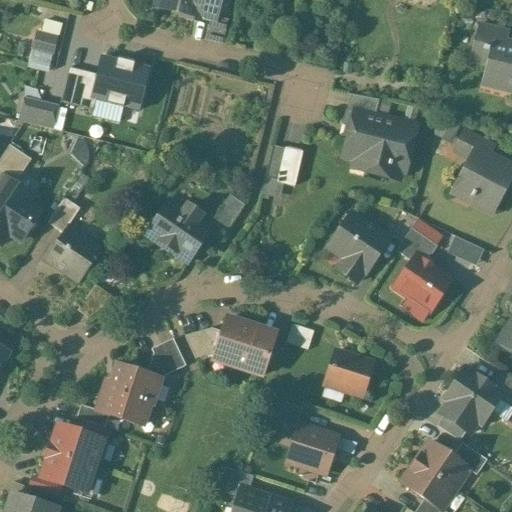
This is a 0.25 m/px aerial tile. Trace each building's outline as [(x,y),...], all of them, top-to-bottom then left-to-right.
[(157,0),(155,8),(179,14),(178,18),(207,25),(213,0),(157,0)] [(511,45),(504,44),(507,32),(479,25),(469,64),(486,68),(484,77),(501,81),(499,90),(511,92),(511,45)] [(30,69),(52,70),(55,32),(32,30),(30,69)] [(95,101),(138,111),(148,71),(101,59),(97,77),(92,100),(95,101)] [(92,112),(95,101),(92,100),(97,77),(69,70),(60,104),(92,112)] [(53,129),(59,105),(37,99),(39,89),(25,85),(17,120),(53,129)] [(378,101),(349,96),(345,111),(374,118),(378,101)] [(374,118),(345,111),(341,126),(349,128),(342,158),(356,161),(357,156),(368,158),(364,173),(385,178),(387,169),(404,173),(415,129),(374,118)] [(452,141),(461,121),(442,113),(434,133),(452,141)] [(493,147),(463,132),(452,153),(468,162),(474,150),(487,157),(493,147)] [(30,161),(8,147),(0,158),(0,178),(1,179),(13,187),(30,161)] [(286,151),(272,147),(264,178),(279,182),(286,151)] [(511,170),(487,157),(474,150),(468,162),(455,187),(471,195),(467,202),(491,214),(511,173),(511,170)] [(13,187),(1,179),(0,180),(0,245),(0,246),(12,229),(23,236),(39,212),(29,205),(32,200),(13,187)] [(244,206),(229,197),(210,224),(225,234),(244,206)] [(63,200),(46,225),(62,235),(67,227),(79,210),(63,200)] [(208,230),(168,203),(146,236),(186,263),(208,230)] [(387,240),(351,215),(328,250),(343,260),(336,271),(356,284),(363,274),(364,274),(378,254),(376,253),(383,243),(384,244),(387,240)] [(438,242),(442,233),(415,220),(411,229),(438,242)] [(67,227),(62,235),(43,262),(78,285),(102,250),(67,227)] [(436,248),(410,230),(395,252),(411,263),(415,258),(425,264),(436,248)] [(453,236),(446,253),(476,265),(483,248),(453,236)] [(425,264),(415,258),(411,263),(394,288),(429,312),(449,281),(425,264)] [(76,307),(92,319),(111,295),(95,283),(76,307)] [(244,326),(226,320),(221,333),(215,355),(227,359),(225,365),(258,376),(258,377),(260,377),(274,335),(257,330),(257,329),(256,328),(256,329),(246,326),(246,325),(244,325),(244,326)] [(511,324),(510,328),(508,326),(496,344),(511,354),(511,324)] [(211,330),(184,337),(194,360),(215,355),(221,333),(211,330)] [(290,330),(285,344),(296,348),(301,333),(290,330)] [(311,337),(301,333),(296,348),(306,351),(311,337)] [(172,340),(150,350),(152,355),(163,378),(185,367),(172,340)] [(372,365),(334,352),(323,387),(343,393),(345,396),(354,399),(357,398),(361,399),(372,365)] [(117,367),(111,385),(105,383),(101,395),(103,395),(97,412),(97,413),(108,417),(141,428),(149,405),(151,405),(158,381),(158,380),(163,378),(152,355),(147,372),(143,370),(131,366),(129,371),(117,367)] [(491,387),(464,369),(443,401),(447,404),(439,416),(465,433),(468,435),(476,424),(480,427),(490,412),(491,411),(486,407),(496,393),(500,397),(502,395),(491,387)] [(511,380),(501,373),(491,387),(502,395),(500,397),(511,404),(511,410),(511,412),(511,411),(511,380)] [(511,404),(500,397),(496,393),(486,407),(491,411),(490,412),(506,422),(511,413),(511,411),(511,412),(511,410),(511,404)] [(301,409),(267,398),(261,416),(295,427),(301,409)] [(97,412),(80,406),(75,420),(81,422),(104,429),(108,417),(97,413),(97,412)] [(465,433),(442,418),(435,427),(458,443),(465,433)] [(104,429),(81,422),(78,434),(102,442),(105,443),(109,431),(104,429)] [(78,434),(57,427),(50,448),(47,447),(44,458),(46,459),(40,479),(40,480),(60,487),(85,495),(102,442),(78,434)] [(336,439),(297,427),(286,463),(324,476),(336,439)] [(451,459),(428,443),(414,464),(452,490),(466,470),(466,469),(451,459)] [(486,462),(461,445),(451,459),(466,469),(466,470),(475,477),(486,462)] [(452,490),(414,464),(400,485),(423,501),(438,511),(439,510),(452,490)] [(252,478),(220,467),(212,491),(237,499),(240,490),(247,492),(252,478)] [(60,487),(40,480),(40,479),(32,477),(28,489),(29,490),(56,498),(60,487)] [(28,489),(11,483),(7,495),(10,496),(26,501),(29,490),(28,489)] [(247,492),(240,490),(237,499),(232,511),(287,511),(289,506),(247,492)] [(26,501),(10,496),(5,511),(55,511),(56,511),(26,501)] [(438,511),(423,501),(415,511),(441,511),(439,510),(438,511)]
